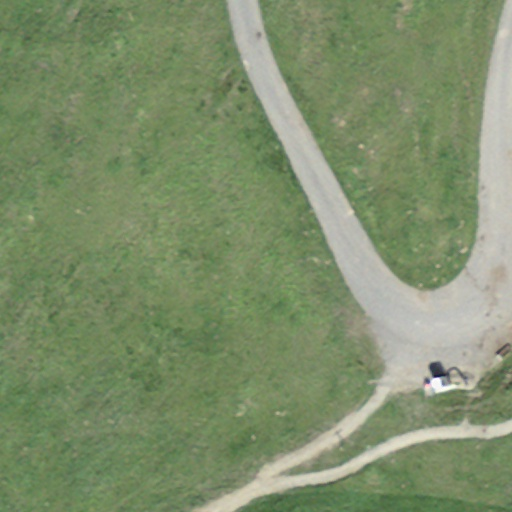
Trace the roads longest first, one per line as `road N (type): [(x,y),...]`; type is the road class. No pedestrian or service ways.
road 1 (track): [(362,285),(416,304),(458,273),(479,203),(490,86),(511,21)]
road 2 (track): [(238,31),(260,91),(362,285)]
